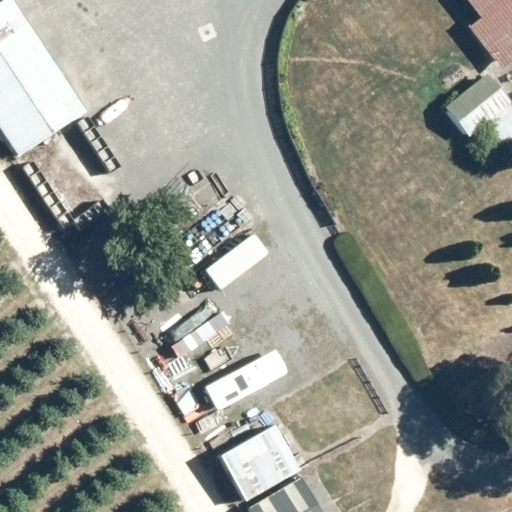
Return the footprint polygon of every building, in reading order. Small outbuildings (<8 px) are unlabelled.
[(74,105),(2,0),(0,0),(0,134),(10,149),(74,105)] [(511,0),(467,0),(477,12),(463,24),(497,66),(511,53),(511,0)] [(507,98),(484,66),(437,99),(460,131),(507,98)] [(511,145),(511,106),(510,104),(479,129),(500,155),(511,145)] [(318,511),(263,420),(209,452),(245,511),(318,511)]
